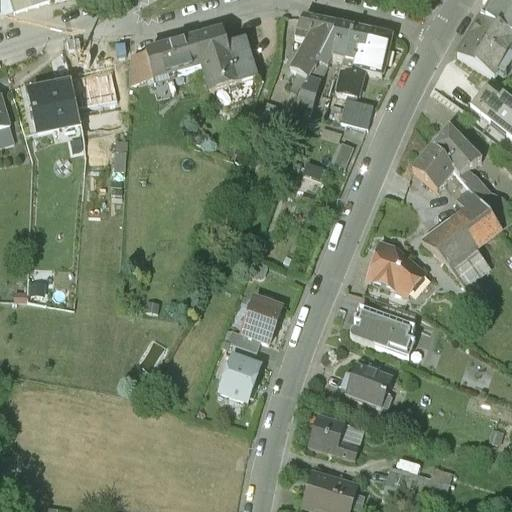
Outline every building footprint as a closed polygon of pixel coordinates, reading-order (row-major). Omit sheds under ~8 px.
[(0,0),(0,15),(12,12),(9,0),(0,0)] [(50,0),(9,0),(12,12),(50,1),(50,0)] [(511,0),(485,0),(482,6),(487,9),(480,21),(511,41),(511,0)] [(337,25),(302,18),(296,32),(294,40),(307,43),(290,71),(296,74),(293,83),(303,88),(307,80),(335,31),(337,25)] [(511,51),(511,41),(480,21),(457,57),(493,82),(511,51)] [(337,25),(335,31),(307,80),(318,85),(326,68),(331,60),(343,62),(351,28),(337,25)] [(371,32),(351,28),(343,62),(341,71),(351,73),(357,51),(366,53),(371,32)] [(221,31),(194,39),(201,65),(209,92),(237,84),(225,43),(221,31)] [(351,73),(341,71),(335,95),(346,98),(356,100),(363,75),(381,78),(390,37),(371,32),(366,53),(357,51),(351,73)] [(246,37),(225,43),(237,84),(259,77),(246,37)] [(194,38),(146,52),(153,78),(201,65),(194,39),(194,38)] [(146,52),(130,56),(128,85),(153,78),(146,52)] [(35,62),(10,64),(13,84),(37,81),(35,62)] [(95,73),(71,78),(72,82),(81,125),(82,131),(93,129),(95,137),(108,135),(106,126),(102,105),(95,73)] [(303,88),(298,103),(313,107),(316,93),(318,85),(307,80),(303,88)] [(72,82),(28,91),(37,134),(81,125),(72,82)] [(511,144),(511,104),(502,97),(498,102),(485,91),(469,111),(511,144)] [(356,100),(346,98),(340,125),(367,132),(373,108),(355,104),(356,100)] [(0,99),(0,130),(9,128),(0,99)] [(113,103),(102,105),(106,126),(117,124),(113,103)] [(313,107),(298,103),(295,112),(310,116),(313,107)] [(277,108),(266,104),(258,127),(269,131),(277,108)] [(9,128),(0,130),(0,148),(14,144),(9,128)] [(341,136),(323,131),(320,140),(337,146),(341,136)] [(481,164),(448,131),(431,152),(452,177),(462,189),(469,196),(480,187),(473,178),(468,175),(481,164)] [(127,144),(117,144),(115,174),(126,175),(127,144)] [(353,150),(342,145),(334,167),(345,171),(353,150)] [(452,177),(431,152),(411,174),(436,195),(452,177)] [(323,171),(306,165),(302,176),(319,182),(323,171)] [(511,206),(511,194),(504,184),(493,191),(507,210),(511,206)] [(511,224),(496,201),(492,201),(480,187),(469,196),(476,205),(487,225),(496,237),(511,225),(511,224)] [(464,215),(422,247),(449,271),(475,303),(501,285),(476,251),(496,237),(487,225),(476,205),(469,196),(462,189),(450,199),(464,215)] [(394,255),(379,250),(367,285),(368,285),(408,299),(423,282),(394,255)] [(408,299),(368,285),(363,300),(381,306),(403,314),(408,299)] [(280,313),(253,304),(252,307),(246,309),(244,315),(247,321),(241,340),(259,346),(268,349),(280,313)] [(403,314),(381,306),(377,318),(411,330),(416,318),(403,314)] [(377,318),(358,311),(353,326),(360,329),(358,333),(356,332),(354,332),(352,333),(350,335),(349,337),(349,339),(350,341),(352,343),(408,363),(414,345),(410,343),(414,331),(377,318)] [(241,340),(231,336),(227,347),(251,355),(256,356),(259,346),(241,340)] [(251,355),(229,347),(225,359),(232,361),(247,366),(251,355)] [(247,366),(232,361),(226,380),(220,381),(218,387),(221,393),(220,397),(246,406),(259,370),(247,366)] [(389,384),(353,371),(350,381),(343,381),(340,392),(344,397),(343,399),(374,411),(378,400),(383,401),(389,384)] [(362,436),(316,422),(307,452),(353,466),(362,436)] [(450,477),(431,472),(428,484),(447,489),(450,477)] [(428,484),(388,473),(383,490),(417,499),(416,503),(441,510),(447,489),(428,484)] [(349,511),(356,493),(313,480),(304,511),(305,511),(349,511)]
